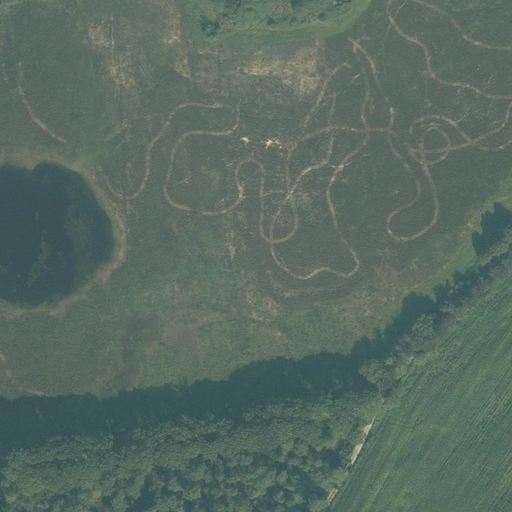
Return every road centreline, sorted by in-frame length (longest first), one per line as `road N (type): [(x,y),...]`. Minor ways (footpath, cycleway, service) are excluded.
road 1 (track): [(0,471),(370,408)]
road 2 (track): [(370,408),(511,246)]
